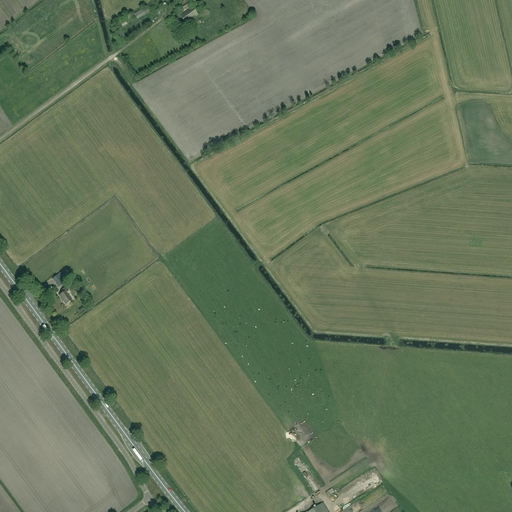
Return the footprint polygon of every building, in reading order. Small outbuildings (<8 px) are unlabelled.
[(185,10),(191,6),(188,2),(182,6),(185,10)] [(136,19),(156,9),(154,4),(133,14),(136,19)] [(186,23),(198,14),(193,7),(180,16),(186,23)] [(63,284),(57,275),(52,278),(59,287),(63,284)] [(66,304),(72,300),(66,292),(69,291),(66,287),(61,290),(63,293),(59,295),(66,304)] [(303,471),(305,469),(298,461),(296,463),(303,471)] [(328,511),(323,503),(308,511),(328,511)]
